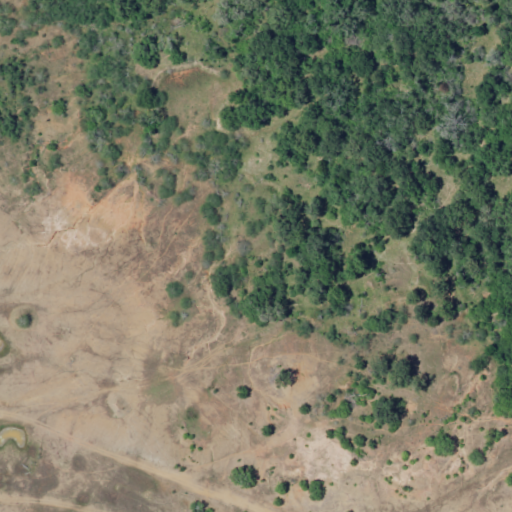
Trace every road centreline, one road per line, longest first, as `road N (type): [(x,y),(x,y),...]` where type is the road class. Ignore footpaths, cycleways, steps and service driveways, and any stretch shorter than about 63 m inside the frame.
road 1 (residential): [(0,162),(16,164),(130,252),(276,319),(431,282),(511,249)]
road 2 (residential): [(11,0),(71,49),(134,34),(170,0)]
